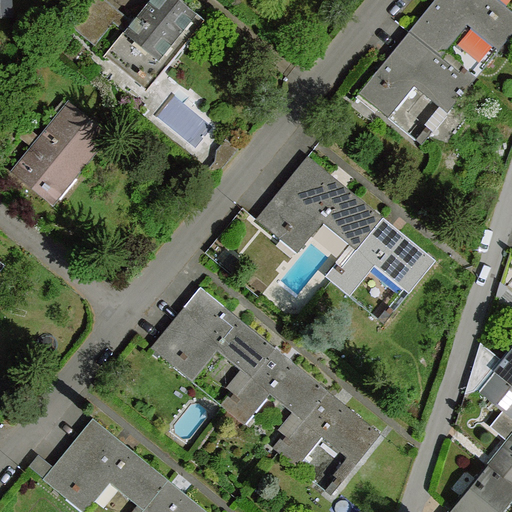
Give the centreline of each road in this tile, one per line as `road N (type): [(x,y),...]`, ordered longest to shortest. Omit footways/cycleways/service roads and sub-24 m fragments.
road 1 (residential): [(377,0),(126,316)]
road 2 (residential): [(511,195),(410,511)]
road 3 (residential): [(126,316),(0,466)]
road 4 (residential): [(126,316),(0,212)]
road 5 (unknown): [(194,0),(305,90)]
